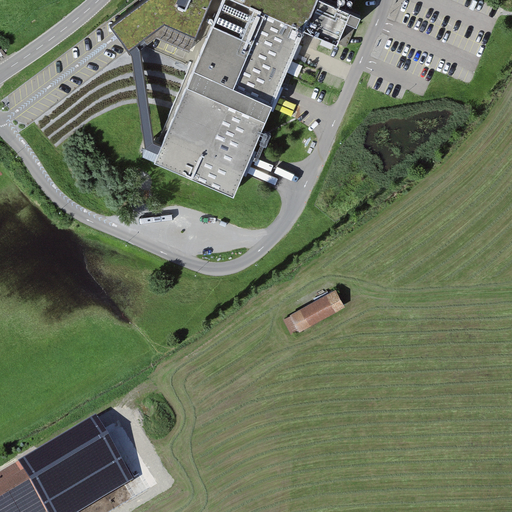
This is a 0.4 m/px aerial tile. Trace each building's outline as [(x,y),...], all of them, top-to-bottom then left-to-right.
[(213,0),(145,0),(113,24),(131,48),(168,22),(198,35),(213,0)] [(226,0),(156,160),(236,195),(309,30),(350,47),(364,15),(329,0),(226,0)] [(299,329),(299,330),(346,306),(336,288),(290,313),(291,314),(299,329)] [(299,329),(291,314),(283,318),(291,334),(299,329)] [(18,460),(18,461),(48,511),(78,511),(135,479),(96,414),(18,460)] [(48,511),(18,461),(0,471),(0,511),(48,511)]
